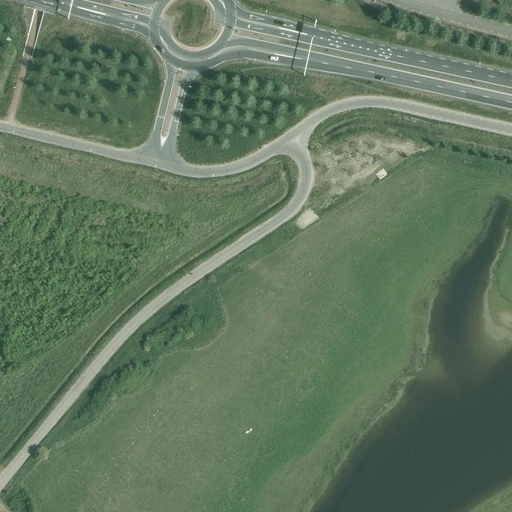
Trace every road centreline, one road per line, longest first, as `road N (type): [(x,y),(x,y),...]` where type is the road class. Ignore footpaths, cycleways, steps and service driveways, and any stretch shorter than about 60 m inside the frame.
road 1 (unclassified): [(0,485),(113,344),(155,304),(295,204),(305,174),(288,138)]
road 2 (unclassified): [(288,138),(355,104),(395,103),(511,129)]
road 3 (trunk): [(288,56),(511,103)]
road 4 (trunk): [(511,81),(292,31)]
road 5 (unclassified): [(156,164),(6,128)]
road 6 (unclassified): [(288,138),(241,167),(199,173),(156,164)]
